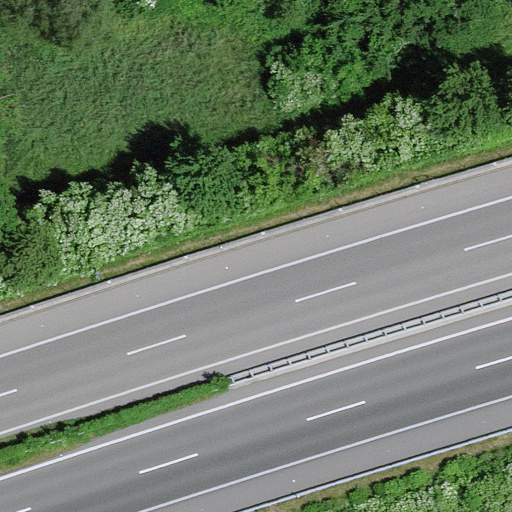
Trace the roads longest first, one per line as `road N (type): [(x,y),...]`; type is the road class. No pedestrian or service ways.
road 1 (motorway): [(511,235),(0,395)]
road 2 (motorway): [(19,511),(511,357)]
